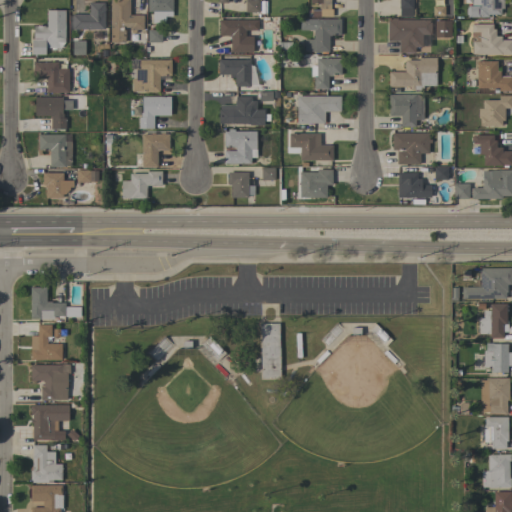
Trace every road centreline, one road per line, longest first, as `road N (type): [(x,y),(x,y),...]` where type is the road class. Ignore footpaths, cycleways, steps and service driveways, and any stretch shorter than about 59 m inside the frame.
road 1 (secondary): [(511,222),(142,222),(103,233)]
road 2 (secondary): [(103,233),(144,242),(511,249)]
road 3 (residential): [(0,511),(0,233)]
road 4 (residential): [(195,179),(194,0)]
road 5 (residential): [(365,178),(363,0)]
road 6 (residential): [(10,178),(9,0)]
road 7 (residential): [(0,267),(164,265)]
